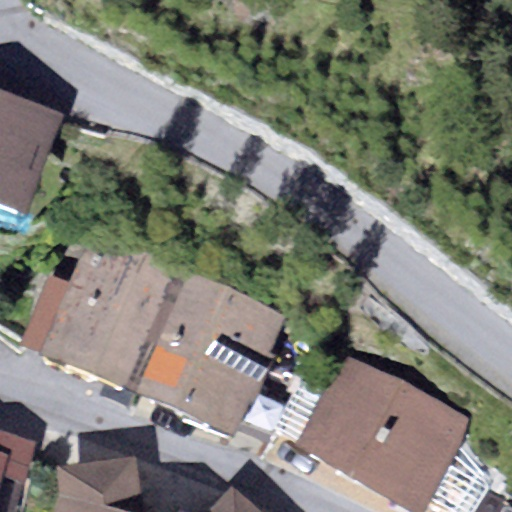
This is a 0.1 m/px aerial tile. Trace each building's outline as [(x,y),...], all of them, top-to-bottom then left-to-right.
[(65,117),(0,94),(0,222),(25,231),(65,117)] [(131,404),(186,276),(90,235),(35,363),(131,404)] [(286,319),(186,276),(131,404),(231,447),(286,319)] [(418,511),(474,413),(349,344),(293,444),(415,511),(418,511)] [(0,432),(0,454),(10,458),(1,489),(29,497),(44,445),(0,432)] [(0,454),(0,492),(1,489),(10,458),(0,454)] [(143,511),(138,461),(55,472),(58,502),(55,511),(143,511)] [(214,511),(255,511),(232,491),(214,511)]
